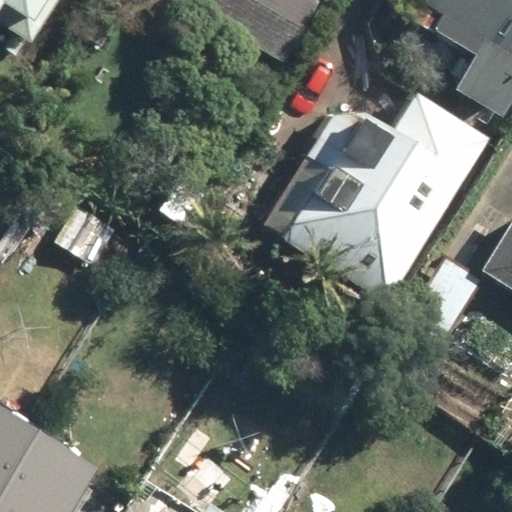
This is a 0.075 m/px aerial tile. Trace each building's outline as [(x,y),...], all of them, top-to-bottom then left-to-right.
[(0,0),(0,31),(19,43),(47,0),(0,0)] [(164,0),(271,63),(309,0),(164,0)] [(511,0),(402,0),(461,34),(448,57),(457,62),(440,92),(495,123),(511,93),(511,0)] [(322,117),(251,230),(373,307),(478,140),(405,95),(381,133),(352,115),(322,117)] [(48,214),(27,197),(0,230),(0,266),(3,269),(48,214)] [(511,218),(506,215),(469,272),(511,299),(511,218)] [(470,284),(434,262),(393,333),(429,354),(470,284)] [(0,420),(0,511),(53,511),(79,473),(0,420)]
